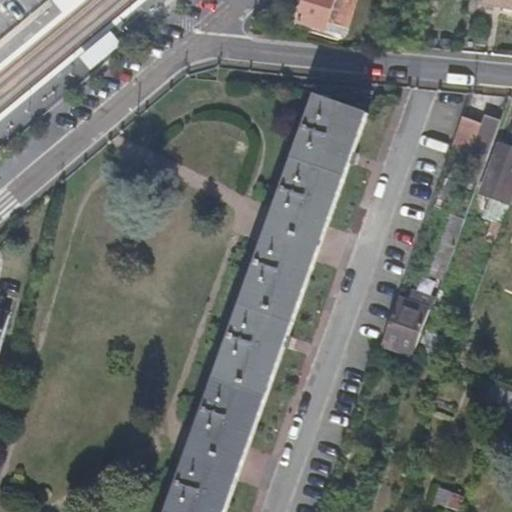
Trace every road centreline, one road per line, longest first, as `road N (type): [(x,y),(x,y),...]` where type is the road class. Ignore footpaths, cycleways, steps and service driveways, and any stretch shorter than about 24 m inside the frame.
road 1 (residential): [(192,50),(511,78)]
road 2 (residential): [(192,50),(0,210)]
